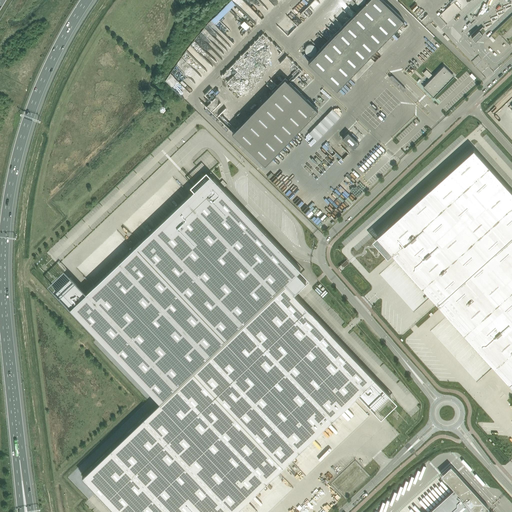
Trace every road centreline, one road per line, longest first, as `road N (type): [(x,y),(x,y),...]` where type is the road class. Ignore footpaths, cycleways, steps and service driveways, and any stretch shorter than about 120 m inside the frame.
road 1 (track): [(109,0),(46,110),(23,206),(23,316),(52,511)]
road 2 (motorway): [(18,456),(4,301),(6,208),(42,79),(86,0)]
road 3 (unclassified): [(468,102),(321,248),(325,268),(438,400)]
road 4 (unknown): [(202,122),(80,229)]
road 5 (tertiary): [(342,511),(435,423)]
